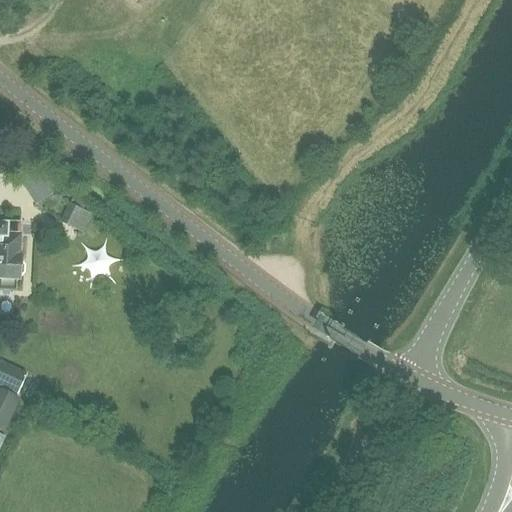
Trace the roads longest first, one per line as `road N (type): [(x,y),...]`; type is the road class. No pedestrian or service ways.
road 1 (tertiary): [(410,378),(316,324),(0,74)]
road 2 (tertiary): [(410,378),(511,182)]
